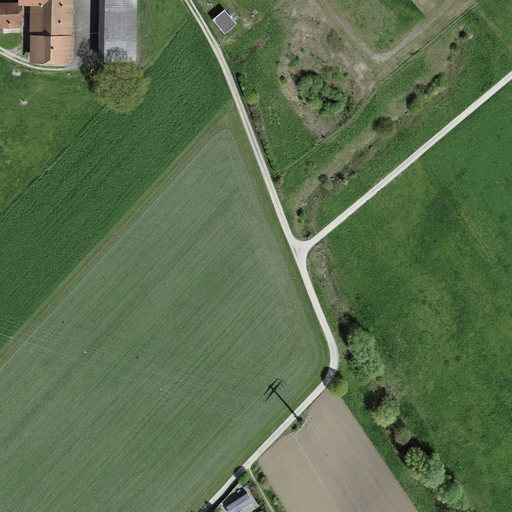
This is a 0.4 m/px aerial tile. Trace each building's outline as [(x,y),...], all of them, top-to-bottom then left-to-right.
[(65,0),(20,0),(20,2),(37,3),(37,58),(64,58),(65,0)] [(133,0),(103,0),(102,60),(132,60),(133,0)] [(20,2),(0,2),(0,32),(3,33),(3,23),(20,23),(20,2)] [(224,10),(214,19),(225,32),(235,23),(224,10)] [(247,492),(225,506),(229,511),(236,511),(253,502),(247,492)]
